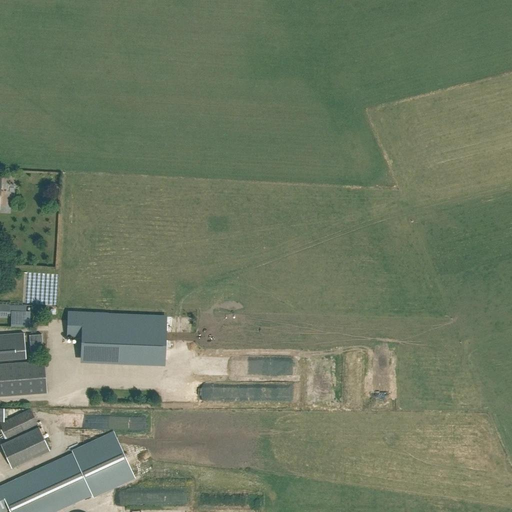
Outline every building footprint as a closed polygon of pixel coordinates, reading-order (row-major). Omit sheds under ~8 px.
[(9,314),(9,311),(24,311),(24,305),(0,304),(0,317),(7,318),(7,314),(9,314)] [(81,357),(164,360),(166,317),(107,315),(107,313),(68,311),(67,336),(82,336),(81,357)] [(0,335),(0,360),(26,358),(24,333),(0,335)] [(0,363),(0,395),(47,392),(44,360),(0,363)] [(0,422),(0,423),(8,440),(38,426),(30,408),(4,421),(0,422)] [(49,450),(38,426),(0,444),(11,468),(49,450)] [(9,511),(55,511),(92,495),(93,496),(133,476),(113,433),(72,452),(73,453),(0,486),(0,511),(4,511),(9,510),(9,511)]
